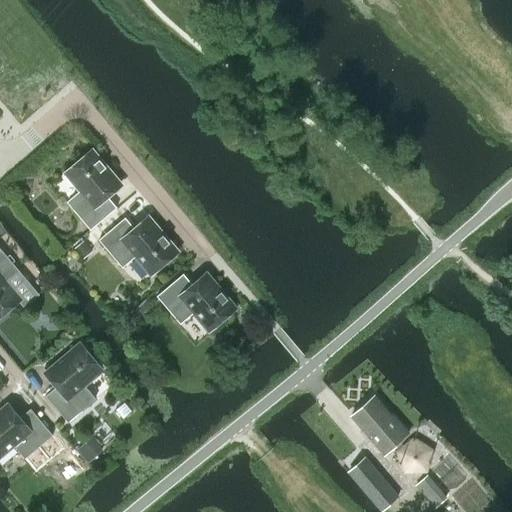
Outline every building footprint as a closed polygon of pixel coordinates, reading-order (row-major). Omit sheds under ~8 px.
[(105,194),(120,182),(92,149),(64,172),(79,191),(66,201),(90,229),(116,207),(105,194)] [(150,275),(178,251),(150,218),(136,230),(124,217),(98,240),(122,267),(135,256),(150,275)] [(0,316),(18,301),(24,307),(39,294),(18,270),(0,248),(0,316)] [(208,331),(236,308),(208,274),(194,286),(183,274),(156,296),(180,324),(193,313),(208,331)] [(85,385),(103,370),(79,342),(46,370),(58,385),(45,396),(67,422),(95,398),(85,385)] [(384,454),(409,433),(391,413),(390,414),(374,396),(351,416),(384,454)] [(24,458),(52,435),(30,408),(17,419),(5,405),(0,409),(0,456),(14,445),(24,458)] [(431,450),(413,438),(398,451),(405,471),(425,470),(431,450)] [(55,462),(69,479),(86,466),(71,448),(55,462)] [(364,455),(347,471),(348,472),(382,510),(397,496),(399,495),(364,455)] [(446,497),(428,476),(416,485),(435,507),(446,497)]
